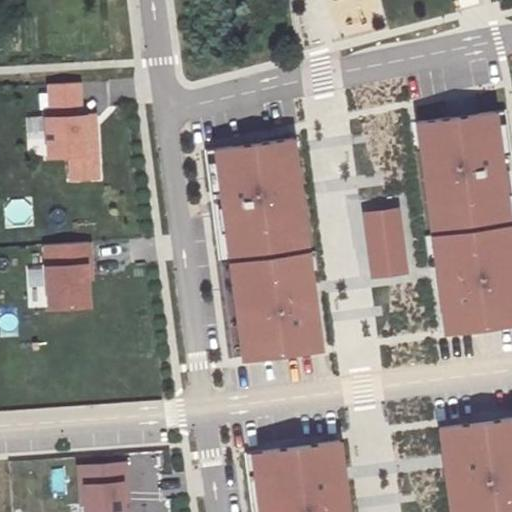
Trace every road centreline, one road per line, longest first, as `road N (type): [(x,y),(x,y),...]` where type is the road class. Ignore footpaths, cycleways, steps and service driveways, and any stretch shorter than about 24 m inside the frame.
road 1 (residential): [(511,39),(165,109)]
road 2 (residential): [(205,410),(511,369)]
road 3 (residential): [(205,410),(165,109)]
road 4 (residential): [(0,425),(205,410)]
